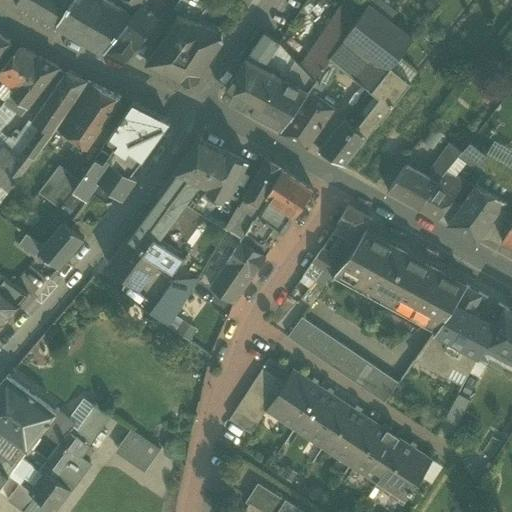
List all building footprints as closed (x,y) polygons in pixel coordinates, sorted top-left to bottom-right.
[(58,23),(71,0),(19,0),(16,6),(55,28),(58,23)] [(126,11),(108,0),(71,0),(58,23),(105,51),(136,11),(130,6),(126,11)] [(309,92),(323,72),(331,60),(368,3),(362,0),(343,0),(300,65),(299,66),(301,68),(293,78),(290,76),(288,80),(306,90),(308,91),(309,92)] [(331,60),(371,91),(391,67),(412,39),(368,3),(331,60)] [(136,11),(105,51),(127,60),(159,17),(141,4),(136,11)] [(221,32),(179,14),(173,26),(146,63),(182,78),(181,79),(188,82),(196,80),(200,75),(199,74),(223,39),(221,32)] [(280,76),(288,80),(290,76),(293,78),(301,68),(299,66),(300,65),(279,43),(279,42),(265,32),(247,59),(247,58),(222,95),(255,113),(280,76)] [(0,34),(0,54),(10,42),(0,34)] [(6,100),(40,56),(20,45),(0,72),(0,76),(5,80),(0,86),(0,103),(2,105),(6,100)] [(40,56),(6,100),(22,113),(55,71),(58,65),(40,56)] [(367,137),(380,120),(410,83),(391,67),(371,91),(379,98),(356,128),(355,129),(367,137)] [(67,70),(32,122),(51,132),(55,126),(86,80),(67,70)] [(308,91),(282,128),(279,132),(307,148),(334,108),(332,107),(333,106),(324,100),(323,101),(318,97),(331,78),(323,72),(309,92),(308,91)] [(280,76),(255,113),(282,128),(308,91),(306,90),(288,80),(280,76)] [(121,97),(88,81),(57,127),(87,148),(121,97)] [(169,121),(133,103),(111,134),(120,141),(110,155),(107,159),(130,174),(169,121)] [(318,150),(345,165),(367,137),(355,129),(356,128),(345,119),(336,127),(318,150)] [(345,165),(344,166),(375,186),(394,163),(384,156),(381,160),(372,154),(380,142),(381,144),(391,130),(392,131),(393,129),(380,120),(367,137),(345,165)] [(227,152),(199,138),(157,196),(177,213),(176,214),(185,202),(200,182),(209,186),(227,152)] [(123,199),(137,179),(130,174),(107,159),(110,155),(101,150),(80,180),(60,207),(77,218),(90,200),(87,198),(92,192),(106,201),(112,201),(116,195),(123,199)] [(248,161),(227,152),(209,186),(206,189),(228,200),(248,161)] [(256,216),(283,170),(285,167),(266,156),(239,206),(256,216)] [(387,191),(419,209),(438,183),(407,163),(387,191)] [(59,165),(39,192),(60,207),(80,180),(59,165)] [(283,170),(256,216),(254,219),(262,224),(265,221),(283,232),(295,215),(313,189),(283,170)] [(446,170),(438,183),(419,209),(438,219),(466,181),(446,170)] [(506,200),(477,184),(447,224),(477,240),(494,217),(499,220),(508,208),(503,204),(506,200)] [(177,213),(157,196),(107,264),(139,288),(159,262),(172,272),(191,247),(185,243),(204,215),(185,202),(176,214),(177,213)] [(372,217),(349,204),(333,230),(335,231),(354,242),(372,217)] [(62,220),(73,229),(80,221),(77,218),(60,207),(55,215),(62,220)] [(48,224),(55,229),(62,220),(55,215),(48,224)] [(73,229),(62,220),(55,229),(42,245),(38,250),(39,251),(60,267),(84,238),(73,229)] [(511,221),(501,240),(511,245),(511,221)] [(354,242),(335,231),(322,249),(342,263),(356,244),(354,242)] [(367,296),(401,249),(396,246),(396,247),(365,231),(356,244),(342,263),(332,277),(367,296)] [(42,245),(27,233),(18,245),(35,257),(39,251),(38,250),(42,245)] [(241,240),(211,288),(234,304),(266,257),(241,240)] [(342,263),(322,249),(304,274),(314,281),(324,288),(332,277),(342,263)] [(404,316),(436,267),(431,265),(430,266),(406,253),(407,252),(401,249),(367,296),(404,316)] [(17,285),(35,293),(45,273),(27,264),(17,285)] [(436,267),(404,316),(433,332),(435,333),(466,286),(440,272),(441,270),(436,267)] [(0,281),(0,289),(20,304),(28,294),(4,277),(0,281)] [(173,280),(149,314),(168,327),(176,316),(199,279),(173,280)] [(310,306),(324,288),(314,281),(301,299),(310,306)] [(495,325),(472,313),(481,294),(466,286),(435,333),(433,332),(414,360),(448,378),(453,368),(468,376),(485,345),(495,325)] [(234,304),(211,288),(203,300),(225,316),(234,304)] [(0,326),(20,304),(0,289),(0,326)] [(511,310),(505,307),(495,325),(485,345),(511,359),(511,310)] [(197,330),(176,316),(168,327),(189,341),(197,330)] [(398,383),(301,317),(287,337),(385,403),(398,383)] [(263,368),(284,383),(291,373),(269,358),(263,368)] [(256,379),(278,393),(284,383),(263,368),(256,379)] [(295,428),(321,388),(293,370),(291,373),(284,383),(278,393),(271,403),(266,410),(295,428)] [(43,432),(58,412),(8,375),(0,383),(0,430),(3,433),(18,444),(28,451),(43,432)] [(249,388),(271,403),(278,393),(256,379),(249,388)] [(490,400),(467,387),(465,386),(462,393),(446,421),(471,435),(490,400)] [(435,414),(446,421),(462,393),(450,387),(435,414)] [(243,399),(264,413),(266,410),(271,403),(249,388),(243,399)] [(322,446),(349,406),(321,388),(295,428),(322,446)] [(84,398),(69,418),(74,422),(72,425),(77,429),(94,406),(84,398)] [(236,409),(258,423),(264,413),(243,399),(236,409)] [(111,418),(94,406),(77,429),(72,425),(68,430),(90,446),(111,418)] [(350,464),(376,424),(349,406),(322,446),(350,464)] [(229,419),(251,433),(258,423),(236,409),(229,419)] [(58,412),(43,432),(58,444),(68,430),(72,425),(74,422),(69,418),(59,410),(58,412)] [(378,483),(404,442),(376,424),(350,464),(378,483)] [(161,449),(131,429),(115,452),(145,472),(161,449)] [(42,473),(45,475),(47,473),(72,491),(92,463),(82,457),(90,446),(68,430),(58,444),(38,470),(42,473)] [(3,433),(0,436),(0,450),(9,457),(18,444),(3,433)] [(418,481),(432,460),(404,442),(378,483),(375,486),(403,504),(418,481)] [(33,466),(21,458),(8,476),(19,485),(24,479),(33,466)] [(442,467),(432,460),(418,481),(429,488),(442,467)] [(33,485),(42,473),(38,470),(33,466),(24,479),(33,485)] [(287,466),(281,475),(291,482),(298,473),(287,466)] [(28,491),(34,496),(52,508),(56,511),(72,491),(47,473),(45,475),(42,473),(33,485),(28,491)] [(0,494),(8,501),(19,485),(8,476),(0,487),(0,494)] [(306,511),(285,499),(285,500),(258,483),(246,502),(249,504),(244,511),(306,511)] [(28,491),(19,485),(8,501),(7,502),(20,511),(22,511),(34,496),(28,491)] [(284,486),(280,493),(311,511),(316,506),(284,486)] [(48,511),(52,508),(34,496),(22,511),(48,511)]
